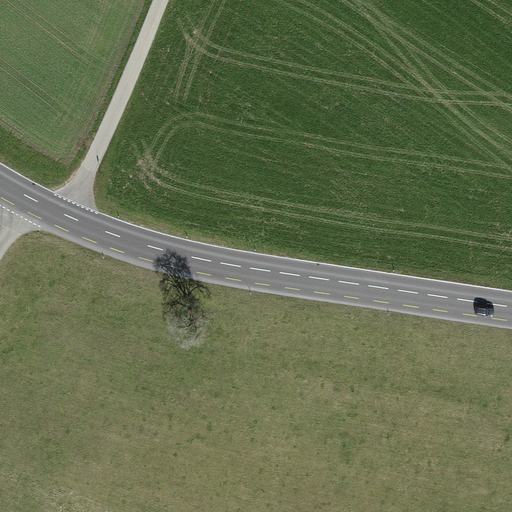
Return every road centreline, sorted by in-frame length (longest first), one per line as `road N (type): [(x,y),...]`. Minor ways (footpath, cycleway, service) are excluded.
road 1 (tertiary): [(0,180),(68,216),(188,256),(511,306)]
road 2 (track): [(159,0),(68,216)]
